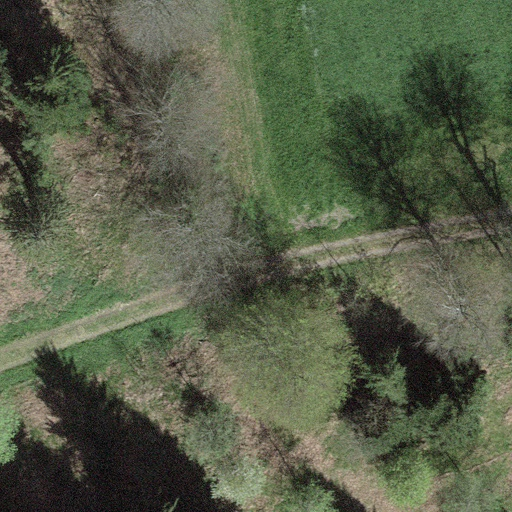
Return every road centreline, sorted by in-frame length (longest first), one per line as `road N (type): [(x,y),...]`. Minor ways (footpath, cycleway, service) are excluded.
road 1 (track): [(0,351),(250,261)]
road 2 (track): [(511,214),(250,261)]
